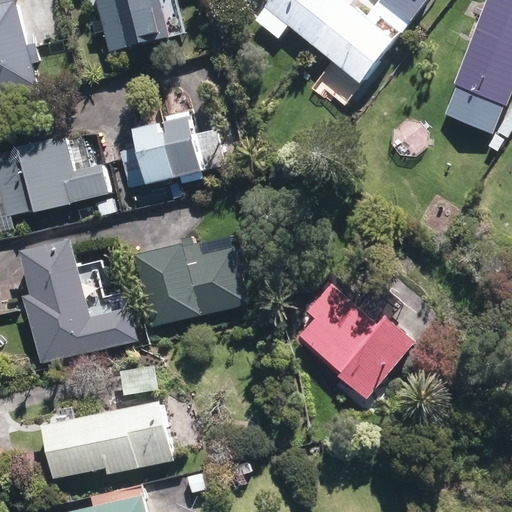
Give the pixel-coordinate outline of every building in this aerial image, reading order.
[(169,0),(107,0),(119,46),(177,32),(169,0)] [(375,78),(420,16),(397,0),(390,0),(379,16),(356,0),(286,0),(280,9),(375,78)] [(397,0),(420,16),(432,0),(397,0)] [(511,0),(502,0),(470,78),(511,95),(511,0)] [(24,3),(0,8),(0,91),(42,81),(24,3)] [(198,111),(170,118),(183,172),(231,161),(222,124),(202,129),(198,111)] [(170,118),(142,124),(146,143),(126,148),(134,184),(183,172),(170,118)] [(116,188),(110,164),(82,171),(74,140),(3,156),(16,212),(116,188)] [(241,237),(150,257),(164,318),(254,298),(241,237)] [(82,244),(37,254),(46,294),(39,295),(53,355),(143,335),(137,308),(98,317),(82,244)] [(373,393),(424,338),(400,316),(389,328),(343,285),(319,311),(328,319),(312,336),(373,393)] [(127,369),(133,394),(168,386),(162,361),(127,369)] [(170,400),(54,426),(64,474),(181,449),(170,400)] [(259,452),(235,457),(239,478),(263,474),(259,452)] [(215,465),(191,470),(195,492),(219,487),(215,465)] [(155,511),(153,498),(89,511),(155,511)]
